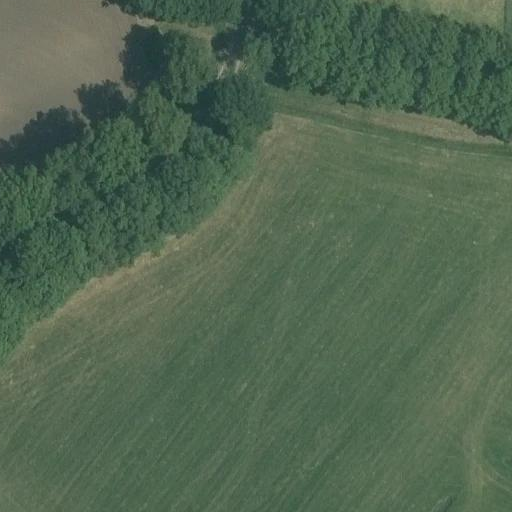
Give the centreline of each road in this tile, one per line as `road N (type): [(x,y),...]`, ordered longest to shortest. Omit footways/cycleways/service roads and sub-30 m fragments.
road 1 (unclassified): [(0,270),(176,162),(229,65),(240,13)]
road 2 (unclassified): [(511,103),(402,80),(240,13)]
